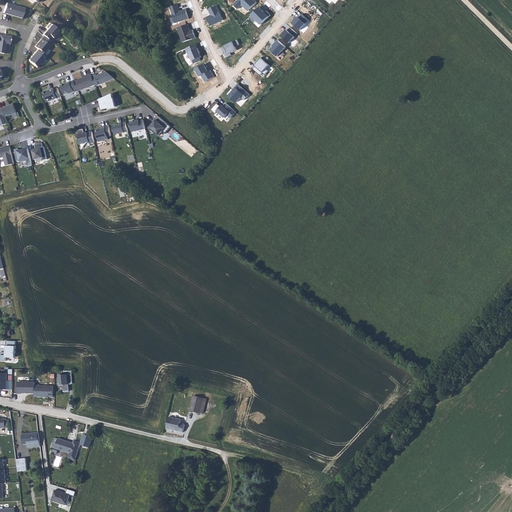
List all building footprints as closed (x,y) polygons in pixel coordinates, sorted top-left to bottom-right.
[(7,2),(4,12),(22,18),(25,7),(7,2)] [(3,34),(0,33),(0,51),(5,53),(6,43),(11,44),(12,35),(5,34),(4,35),(3,34)] [(50,45),(42,38),(35,46),(39,48),(44,53),(50,45)] [(44,53),(39,48),(30,59),(30,60),(38,67),(47,56),(44,53)] [(97,73),(93,75),(96,84),(97,85),(116,78),(108,71),(97,75),(97,73)] [(93,75),(92,74),(88,75),(89,76),(83,78),(83,77),(75,80),(78,88),(79,91),(96,84),(93,75)] [(78,88),(75,80),(62,85),(65,93),(69,92),(70,93),(75,91),(74,90),(78,88)] [(48,101),(62,96),(58,87),(54,88),(54,87),(44,91),(48,101)] [(102,98),(100,98),(102,109),(109,107),(109,108),(117,106),(115,98),(114,93),(102,98)] [(14,103),(3,108),(7,116),(17,112),(14,103)] [(7,116),(3,108),(0,108),(0,123),(1,126),(9,122),(7,116)] [(173,126),(160,115),(156,119),(159,121),(157,123),(156,122),(151,128),(153,133),(157,132),(161,135),(164,131),(167,133),(173,126)] [(133,132),(146,129),(144,119),(137,121),(136,120),(131,121),(133,132)] [(129,131),(127,122),(114,125),(116,134),(129,131)] [(100,129),(97,130),(99,141),(109,139),(108,136),(112,135),(110,126),(100,128),(100,129)] [(84,128),(77,130),(81,144),(90,142),(91,143),(95,142),(93,131),(85,133),(84,128)] [(43,142),(36,144),(37,148),(35,149),(35,150),(33,150),(35,159),(44,157),(44,160),(48,159),(45,146),(44,146),(43,142)] [(11,146),(0,148),(0,157),(4,156),(6,165),(15,163),(11,146)] [(19,148),(15,149),(18,161),(21,160),(21,162),(27,160),(29,166),(33,165),(29,146),(24,147),(24,149),(20,150),(19,148)] [(16,342),(8,342),(7,353),(1,353),(1,361),(14,362),(14,360),(17,360),(17,348),(16,348),(16,342)] [(75,382),(74,374),(61,374),(61,379),(61,384),(65,384),(65,390),(71,390),(70,384),(70,382),(75,382)] [(35,384),(35,381),(18,380),(18,391),(22,391),(35,391),(35,384)] [(54,385),(35,384),(35,391),(35,395),(53,396),(54,385)] [(192,409),(201,412),(204,398),(195,395),(192,409)] [(167,428),(184,432),(186,425),(181,423),(182,419),(170,416),(167,428)] [(40,442),(38,431),(22,434),(23,444),(27,444),(40,442)] [(89,448),(92,438),(87,437),(84,446),(89,448)] [(73,444),(58,439),(55,449),(69,454),(68,459),(74,462),(80,444),(74,442),(73,444)] [(75,496),(76,491),(68,489),(66,493),(55,490),(52,501),(67,505),(70,495),(75,496)]
